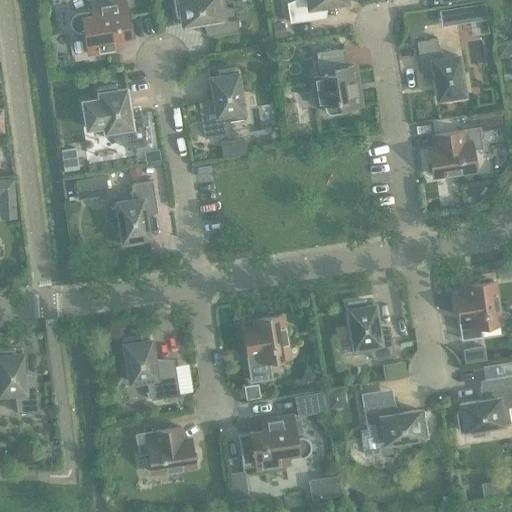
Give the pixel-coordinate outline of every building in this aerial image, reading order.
[(212,36),(239,32),(235,8),(233,8),(226,6),(225,0),(173,0),(176,18),(181,17),(182,25),(209,20),(212,36)] [(293,0),(288,2),(286,2),(290,23),(321,18),(320,6),(346,2),(346,0),(293,0)] [(80,32),(81,32),(85,32),(88,54),(118,49),(117,39),(130,37),(124,1),(91,6),(91,11),(78,13),(77,13),(75,14),(74,15),(72,16),(71,18),(71,19),(71,20),(70,22),(70,23),(70,24),(71,25),(71,27),(72,28),(73,30),(74,30),(76,32),(77,32),(79,32),(80,32)] [(484,1),(467,3),(470,21),(487,18),(484,1)] [(283,23),(273,24),(275,38),(286,36),(283,23)] [(433,71),(438,98),(445,97),(446,102),(465,99),(458,56),(443,59),(437,40),(437,38),(416,42),(421,73),(433,71)] [(509,45),(496,47),(497,58),(511,55),(509,45)] [(324,108),(326,112),(329,114),(333,114),(341,113),(340,109),(359,106),(353,66),(347,67),(344,49),(316,54),(320,76),(315,77),(319,105),(323,104),(324,108)] [(229,121),(244,119),(236,68),(218,71),(218,76),(210,78),(215,104),(199,107),(204,138),(228,135),(228,133),(229,121)] [(117,85),(98,88),(100,99),(83,102),(87,128),(104,125),(106,139),(121,137),(126,147),(126,149),(146,146),(141,114),(130,116),(125,89),(117,90),(117,85)] [(500,114),(479,117),(481,131),(503,127),(500,114)] [(432,176),(476,169),(473,149),(482,148),(479,128),(434,135),(436,149),(428,150),(430,160),(427,164),(428,170),(432,172),(432,176)] [(244,139),(220,142),(222,157),(246,153),(244,139)] [(75,147),(61,149),(64,170),(78,168),(75,147)] [(158,149),(144,152),(146,163),(160,160),(158,149)] [(105,176),(74,180),(77,199),(108,194),(105,176)] [(12,180),(0,180),(0,193),(1,194),(2,217),(14,216),(12,180)] [(156,207),(152,181),(131,184),(132,185),(131,200),(116,203),(123,246),(142,243),(141,237),(149,236),(144,209),(156,207)] [(455,295),(462,340),(482,336),(480,327),(500,324),(493,281),(489,281),(486,279),(480,280),(478,283),(467,285),(468,293),(455,295)] [(366,301),(347,304),(355,355),(370,352),(374,359),(374,360),(395,357),(390,330),(378,332),(374,305),(366,306),(366,301)] [(266,317),(255,318),(256,326),(243,329),(251,381),(271,378),(268,361),(288,358),(281,314),(278,315),(274,312),(268,313),(266,317)] [(155,367),(150,340),(143,341),(142,336),(123,339),(130,382),(145,380),(151,399),(151,400),(179,395),(174,364),(155,367)] [(484,345),(462,349),(465,362),(487,358),(484,345)] [(18,414),(38,412),(36,380),(24,381),(23,354),(15,354),(15,349),(0,350),(0,393),(14,393),(18,412),(18,414)] [(405,361),(383,365),(385,379),(407,375),(405,361)] [(462,411),(457,412),(460,431),(471,429),(472,437),(484,435),(483,427),(511,423),(508,408),(511,406),(511,374),(484,379),(487,399),(461,404),(462,411)] [(253,385),(244,386),(246,400),(260,397),(258,389),(253,385)] [(343,389),(329,391),(332,408),(342,407),(346,402),(343,389)] [(324,391),(295,396),(298,415),(327,411),(324,391)] [(363,407),(367,430),(361,431),(364,455),(381,452),(380,444),(428,436),(425,417),(420,418),(419,410),(392,415),(390,403),(363,407)] [(301,437),(299,437),(296,438),(292,416),(273,419),(275,428),(237,434),(242,464),(255,462),(256,469),(290,463),(289,459),(302,457),(304,456),(306,456),(307,455),(308,454),(309,452),(310,451),(310,450),(310,449),(311,447),(311,446),(310,444),(310,443),(309,442),(308,441),(307,440),(307,439),(305,438),(303,437),(301,437)] [(193,450),(191,440),(183,441),(181,427),(136,434),(139,454),(148,453),(152,473),(195,466),(194,462),(197,458),(196,453),(193,450)] [(244,471),(228,474),(230,488),(246,485),(244,471)] [(314,498),(341,494),(338,472),(311,477),(314,498)] [(495,481),(481,483),(483,496),(497,494),(495,481)] [(454,495),(442,497),(444,508),(455,506),(454,495)]
